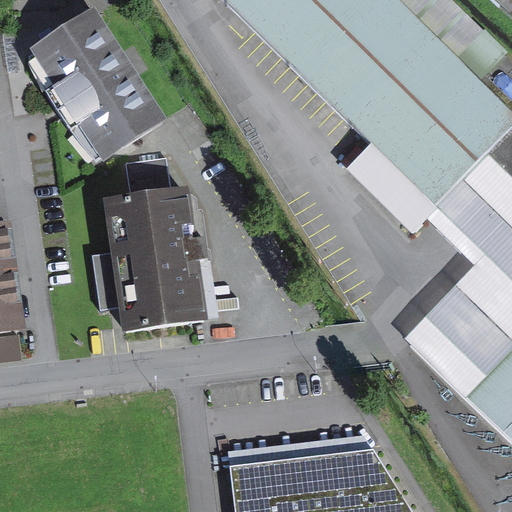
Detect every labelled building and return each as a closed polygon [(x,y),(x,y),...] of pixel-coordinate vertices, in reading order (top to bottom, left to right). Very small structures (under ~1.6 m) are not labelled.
[(511,88),(418,0),(243,0),(392,140),(364,169),(433,234),(484,181),(511,207),(511,349),(474,389),(511,424),(511,88)] [(159,124),(91,21),(37,56),(104,159),(159,124)] [(223,318),(203,191),(124,203),(143,330),(223,318)] [(0,336),(19,334),(5,231),(0,232),(0,336)] [(412,511),(373,455),(231,471),(235,511),(412,511)]
